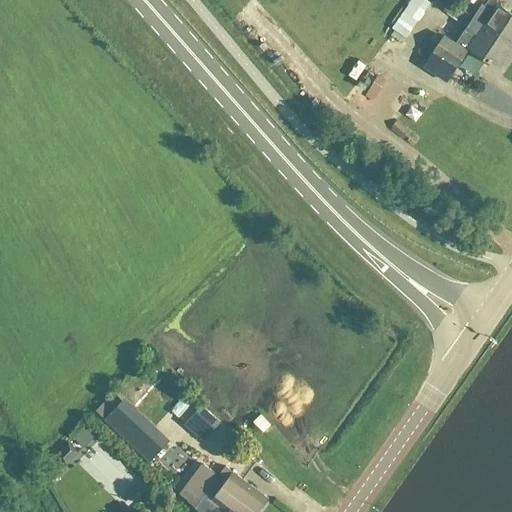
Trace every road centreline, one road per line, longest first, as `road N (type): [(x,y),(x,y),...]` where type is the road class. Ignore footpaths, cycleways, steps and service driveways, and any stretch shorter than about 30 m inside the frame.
road 1 (primary): [(464,339),(319,200),(137,0)]
road 2 (tertiary): [(346,511),(464,339)]
